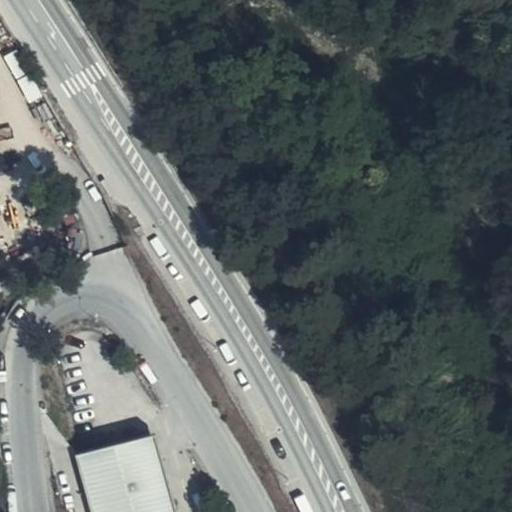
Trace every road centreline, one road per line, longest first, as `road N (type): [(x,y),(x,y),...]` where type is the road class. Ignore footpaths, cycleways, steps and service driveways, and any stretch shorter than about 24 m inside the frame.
road 1 (tertiary): [(32,0),(228,306),(338,511)]
road 2 (unclassified): [(252,511),(157,346),(129,304),(106,291),(51,301),(30,326),(21,363),(33,511)]
